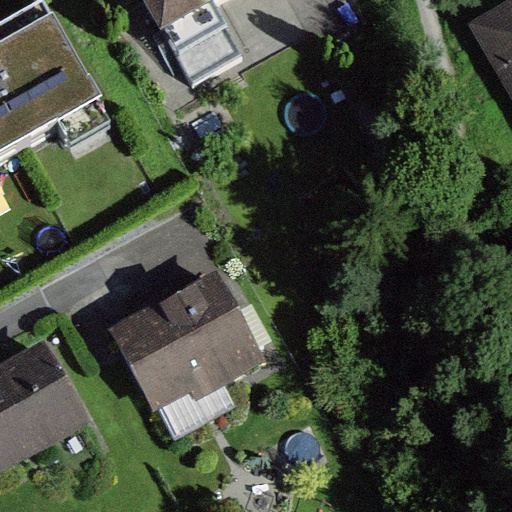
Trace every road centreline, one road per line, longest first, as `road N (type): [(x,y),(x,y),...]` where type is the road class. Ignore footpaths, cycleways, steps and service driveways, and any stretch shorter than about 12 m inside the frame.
road 1 (track): [(425,0),(462,152),(425,300),(434,384),(491,511)]
road 2 (unknown): [(0,331),(190,224)]
